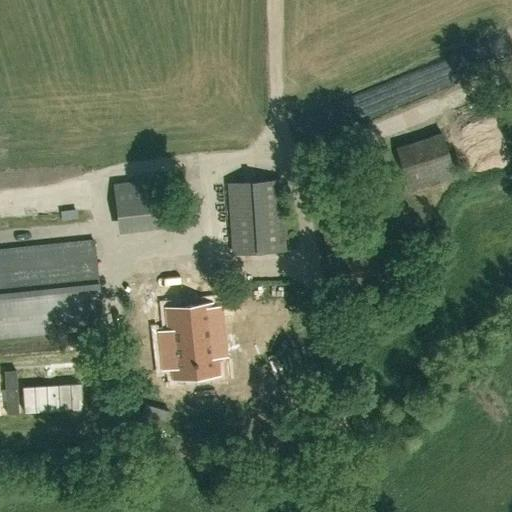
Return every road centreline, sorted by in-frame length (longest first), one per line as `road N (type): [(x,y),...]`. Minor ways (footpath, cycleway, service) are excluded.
road 1 (unclassified): [(355,511),(288,172)]
road 2 (track): [(288,172),(278,124),(274,0)]
